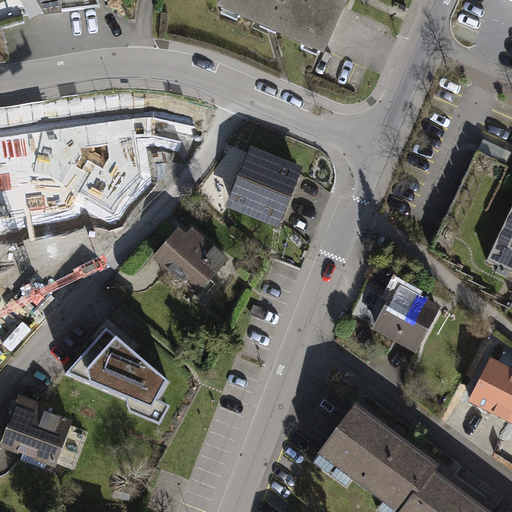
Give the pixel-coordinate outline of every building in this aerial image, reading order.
[(38,0),(46,14),(84,9),(83,0),(38,0)] [(343,4),(333,0),(223,0),(221,6),(323,51),(343,4)] [(507,165),(477,151),(431,249),(461,263),(507,165)] [(297,171),(251,153),(231,203),(277,222),(297,171)] [(511,206),(487,261),(498,266),(496,272),(507,277),(510,272),(511,272),(511,206)] [(178,231),(160,252),(173,263),(169,268),(197,293),(226,261),(197,236),(191,243),(178,231)] [(437,309),(398,287),(376,327),(397,338),(399,334),(418,344),(437,309)] [(106,329),(66,374),(153,411),(169,382),(106,329)] [(511,418),(511,370),(492,360),(471,400),(511,421),(511,418)] [(37,404),(19,398),(2,445),(23,452),(21,460),(44,468),(47,461),(55,464),(70,423),(35,410),(37,404)] [(436,467),(355,407),(321,452),(402,511),(431,472),(436,467)] [(485,511),(431,472),(402,511),(401,511),(485,511)]
